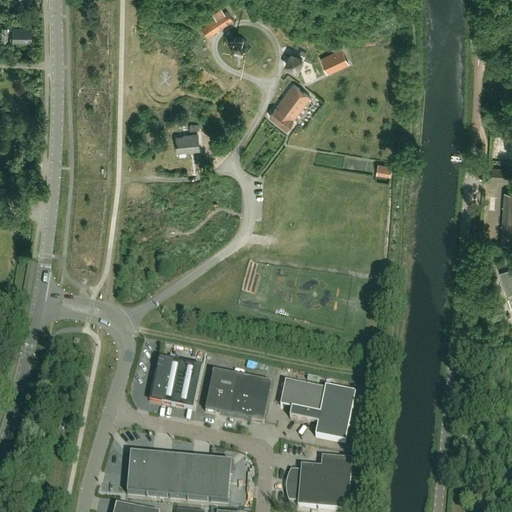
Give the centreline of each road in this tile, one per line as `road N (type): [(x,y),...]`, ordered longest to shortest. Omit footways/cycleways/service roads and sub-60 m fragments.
road 1 (unclassified): [(436,511),(470,171)]
road 2 (secondary): [(38,299),(56,140),(55,0)]
road 3 (track): [(119,325),(386,380)]
road 4 (unclassified): [(261,511),(263,450),(109,415)]
road 5 (unclassified): [(109,415),(127,351),(123,330),(107,314),(38,299)]
road 6 (secondary): [(0,455),(38,299)]
